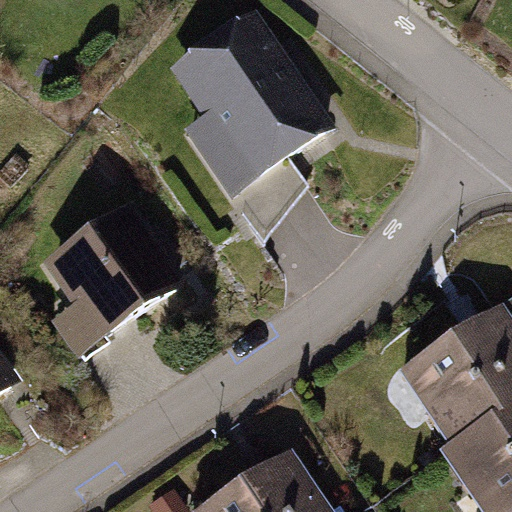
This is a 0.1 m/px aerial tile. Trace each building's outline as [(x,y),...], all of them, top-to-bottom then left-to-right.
[(328,142),(248,26),(169,79),(200,125),(181,138),(258,250),(302,192),(287,170),(328,142)] [(135,214),(47,269),(101,353),(189,298),(135,214)] [(511,511),(511,301),(398,370),(484,511),(511,511)] [(0,366),(0,405),(18,394),(0,366)] [(318,511),(287,463),(211,511),(318,511)]
